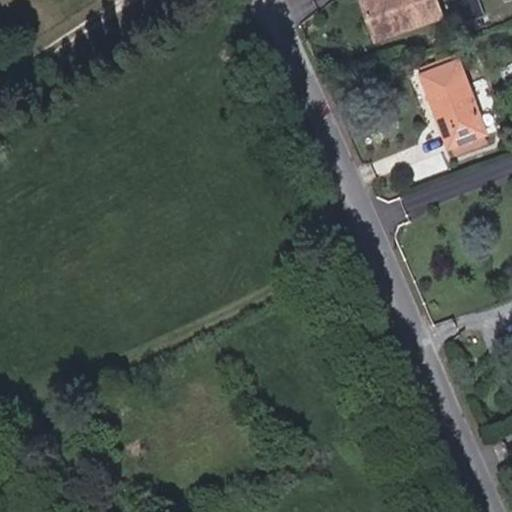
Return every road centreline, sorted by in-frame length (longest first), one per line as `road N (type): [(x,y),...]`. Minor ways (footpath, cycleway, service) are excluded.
road 1 (unclassified): [(270,0),(362,233),(491,511)]
road 2 (track): [(132,0),(0,88)]
